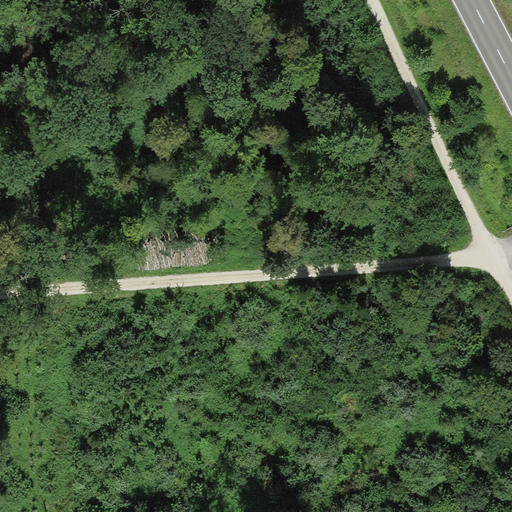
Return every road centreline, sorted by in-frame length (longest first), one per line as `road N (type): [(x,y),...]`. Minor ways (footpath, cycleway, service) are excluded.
road 1 (track): [(492,259),(0,293)]
road 2 (track): [(492,259),(372,0)]
